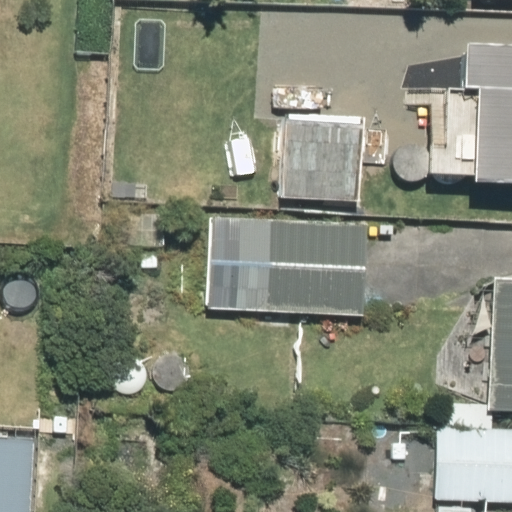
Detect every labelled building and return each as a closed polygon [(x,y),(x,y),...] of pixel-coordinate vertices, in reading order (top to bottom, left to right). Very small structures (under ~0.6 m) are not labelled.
[(241,10),(212,8),(210,39),(240,41),(241,10)] [(477,70),(471,165),(511,166),(511,29),(464,29),(463,70),(477,70)] [(240,173),(239,191),(358,197),(362,115),(280,111),(280,119),(232,116),(229,172),(240,173)] [(164,254),(167,217),(111,212),(108,249),(164,254)] [(268,215),(264,305),(362,309),(366,218),(268,215)] [(488,401),(511,402),(511,272),(495,272),(492,334),(463,332),(462,363),(490,364),(488,401)] [(401,468),(434,469),(433,494),(511,497),(511,427),(482,426),(483,406),(436,404),(436,424),(402,423),(401,468)] [(0,434),(0,511),(25,511),(30,436),(0,434)] [(436,502),(436,511),(468,511),(469,503),(436,502)]
